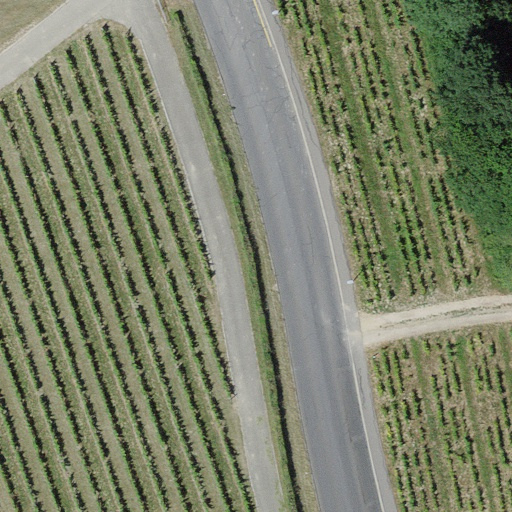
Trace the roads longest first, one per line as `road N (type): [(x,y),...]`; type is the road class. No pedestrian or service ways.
road 1 (track): [(120,0),(180,115),(225,251),(271,511)]
road 2 (unclassified): [(361,511),(297,220),(222,0)]
road 3 (track): [(511,302),(325,344)]
road 4 (track): [(116,0),(0,80)]
